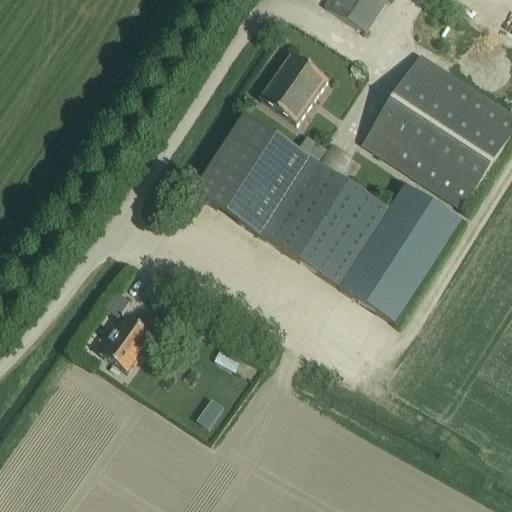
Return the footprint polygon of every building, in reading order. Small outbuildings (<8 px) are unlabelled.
[(388,6),(380,1),(379,0),(330,0),(324,10),(367,38),(388,6)] [(511,106),(511,52),(472,30),(449,71),(511,106)] [(295,130),(328,83),(293,58),(260,104),(295,130)] [(463,214),(511,138),(511,119),(420,59),(362,148),(463,214)] [(261,240),(311,163),(243,119),(193,196),(261,240)] [(346,126),(338,142),(357,151),(365,135),(346,126)] [(390,214),(328,174),(311,163),(261,240),(339,291),(338,292),(394,329),(461,225),(406,189),(390,214)] [(118,321),(129,305),(116,296),(105,312),(118,321)] [(152,341),(126,322),(116,338),(115,337),(109,345),(110,345),(101,359),(127,377),(152,341)]
